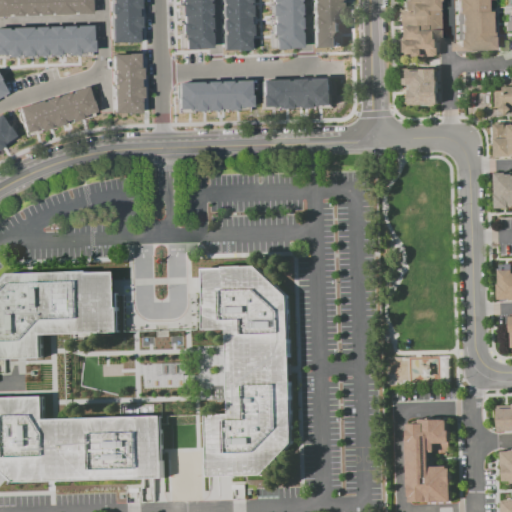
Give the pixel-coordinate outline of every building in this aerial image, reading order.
[(0,0),(86,0),(87,14),(0,14),(0,0)] [(106,0),(136,0),(138,41),(108,43),(106,0)] [(175,0),(205,0),(207,49),(177,51),(175,0)] [(216,0),(248,0),(251,50),(218,52),(216,0)] [(266,0),(294,0),(296,45),(268,48),(266,0)] [(310,0),(338,0),(340,45),(312,46),(310,0)] [(402,0),(404,55),(437,55),(435,0),(402,0)] [(453,0),(454,25),(458,24),(458,33),(454,33),(455,50),(459,50),(459,53),(468,53),(468,51),(492,51),(491,12),(484,12),(484,0),(453,0)] [(511,0),(509,0),(510,16),(503,16),(504,32),(511,31),(511,0)] [(0,26),(88,24),(89,53),(0,53),(0,26)] [(109,54),(137,54),(139,110),(110,111),(109,54)] [(408,70),(408,105),(436,105),(436,70),(408,70)] [(258,80),(259,109),(331,106),(330,77),(258,80)] [(174,84),(176,113),(247,110),(246,81),(174,84)] [(14,107),(23,135),(92,115),(84,86),(79,87),(14,107)] [(494,91),(494,109),(500,109),(504,114),(511,114),(511,87),(503,87),(503,91),(494,91)] [(0,145),(10,139),(0,121),(0,145)] [(495,123),(506,122),(506,124),(511,123),(511,157),(503,157),(503,156),(496,157),(495,123)] [(493,171),(493,184),(495,184),(495,193),(493,193),(494,199),(496,199),(497,207),(511,207),(511,173),(507,173),(507,171),(493,171)] [(204,267),(257,266),(290,295),(293,443),(264,475),(209,476),(208,451),(208,415),(230,414),(228,329),(206,329),(205,295),(204,267)] [(511,268),(498,269),(498,300),(511,300),(511,268)] [(0,358),(22,358),(42,358),(42,335),(50,334),(118,333),(117,295),(116,272),(8,275),(0,283),(0,358)] [(0,397),(23,397),(44,396),(45,419),(54,419),(162,416),(163,453),(164,479),(15,482),(0,467),(0,397)] [(497,431),(511,430),(511,404),(496,405),(497,431)] [(408,423),(408,428),(407,428),(408,438),(407,438),(408,486),(409,486),(409,496),(410,496),(410,501),(424,501),(440,501),(451,501),(450,468),(447,468),(447,465),(441,466),(429,466),(429,458),(429,451),(435,451),(435,452),(440,452),(446,452),(446,450),(448,450),(448,442),(450,442),(450,439),(451,439),(451,433),(450,433),(449,429),(448,429),(447,424),(449,424),(449,418),(428,419),(428,418),(419,418),(419,423),(408,423)] [(502,451),(511,451),(511,450),(511,449),(511,511),(503,511),(503,500),(506,500),(506,499),(511,499),(511,480),(504,480),(504,466),(503,466),(502,451)]
